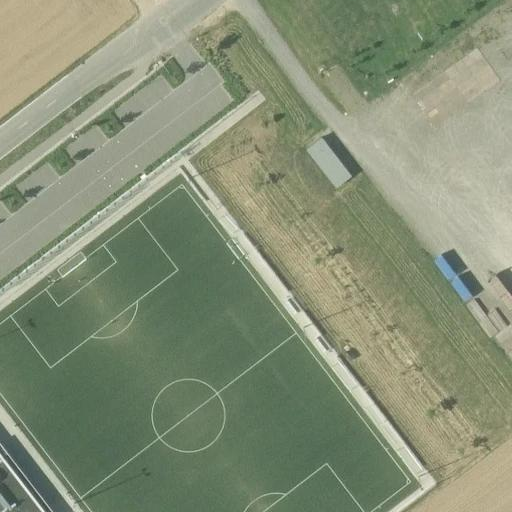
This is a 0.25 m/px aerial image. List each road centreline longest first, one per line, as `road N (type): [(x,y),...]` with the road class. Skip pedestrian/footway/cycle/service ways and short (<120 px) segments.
road 1 (track): [(244,0),(486,312),(511,292)]
road 2 (residential): [(0,145),(197,0)]
road 3 (track): [(511,74),(379,175)]
